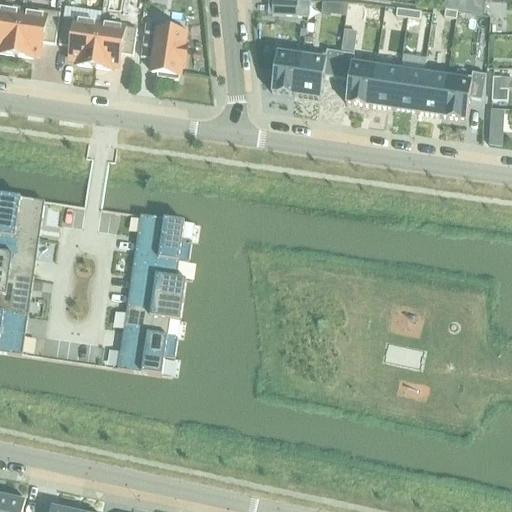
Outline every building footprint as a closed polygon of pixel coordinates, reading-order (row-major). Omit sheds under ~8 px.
[(273,2),(272,18),(310,20),(311,4),(273,2)] [(0,6),(0,55),(16,58),(23,10),(0,6)] [(23,10),(16,58),(33,60),(34,57),(41,58),(43,45),(55,47),(60,15),(23,10)] [(63,21),(59,48),(72,49),(70,63),(77,64),(77,67),(94,69),(100,26),(102,14),(76,10),(74,22),(63,21)] [(397,11),(396,19),(408,21),(409,13),(397,11)] [(445,12),(444,20),(456,22),(457,14),(445,12)] [(409,13),(408,21),(420,23),(421,15),(409,13)] [(100,26),(94,69),(111,72),(112,69),(119,70),(121,57),(133,58),(137,31),(100,26)] [(146,26),(141,60),(154,61),(152,75),(159,76),(158,79),(178,82),(179,79),(181,67),(184,68),(187,48),(184,48),(186,31),(146,26)] [(278,51),(272,95),(277,96),(277,97),(291,99),(292,98),(296,99),(303,54),(278,51)] [(303,54),(296,99),(321,103),(325,79),(337,81),(341,55),(327,53),(326,58),(303,54)] [(341,55),(337,81),(349,83),(346,106),(351,107),(351,108),(366,110),(366,109),(370,110),(377,65),(376,65),(375,70),(353,66),(355,57),(341,55)] [(377,65),(370,110),(394,113),(401,69),(377,65)] [(401,69),(394,113),(418,117),(425,72),(401,69)] [(425,72),(418,117),(442,120),(448,76),(425,72)] [(448,76),(442,120),(446,121),(446,122),(461,124),(461,123),(466,124),(470,100),(482,102),(486,76),(472,74),(472,79),(448,76)] [(493,79),(492,91),(500,91),(501,80),(493,79)] [(492,91),(492,103),(508,104),(508,92),(500,91),(492,91)] [(490,137),(489,148),(501,150),(502,138),(490,137)] [(0,237),(39,243),(45,206),(45,204),(1,198),(1,199),(0,205),(0,237)] [(182,243),(184,226),(185,225),(141,218),(141,220),(135,257),(189,265),(192,244),(182,243)] [(0,276),(33,281),(39,243),(0,237),(0,276)] [(176,281),(179,264),(189,266),(189,265),(135,257),(130,295),(183,303),(186,283),(176,281)] [(0,315),(28,319),(33,281),(0,276),(0,315)] [(168,339),(170,323),(180,324),(183,303),(130,295),(124,334),(178,341),(168,339)] [(22,357),(28,319),(0,315),(0,355),(22,358),(22,357)] [(162,377),(165,361),(175,362),(178,341),(124,334),(118,371),(118,373),(162,379),(162,377)] [(23,511),(26,502),(2,496),(0,503),(0,511),(23,511)]
